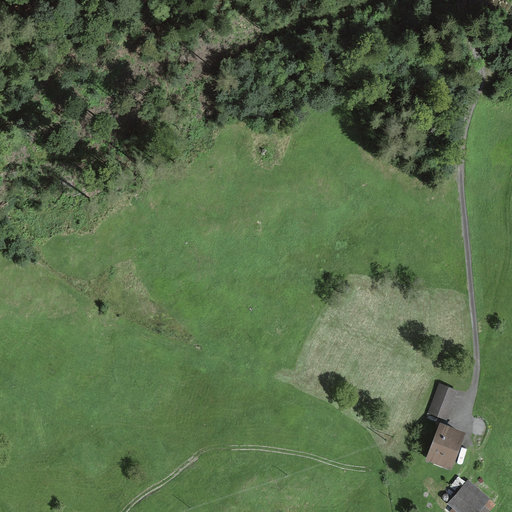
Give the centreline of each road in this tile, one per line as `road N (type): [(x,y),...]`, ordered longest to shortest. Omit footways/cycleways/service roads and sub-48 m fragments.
road 1 (track): [(454,0),(482,74),(461,157),(476,368),(465,412)]
road 2 (track): [(129,511),(202,448),(387,467),(397,464),(415,422)]
